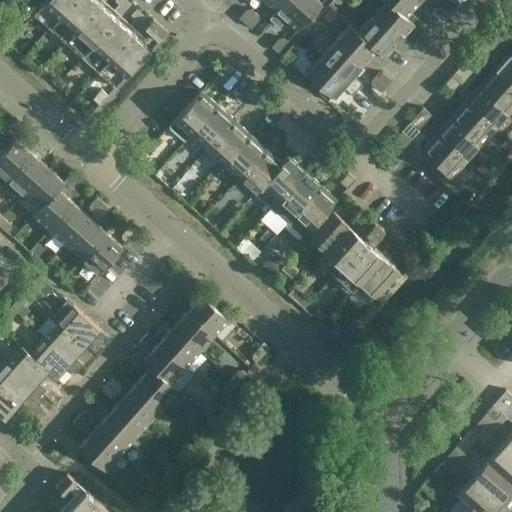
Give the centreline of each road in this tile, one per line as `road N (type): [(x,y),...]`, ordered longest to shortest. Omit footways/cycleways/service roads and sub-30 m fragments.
road 1 (residential): [(383,427),(91,158)]
road 2 (residential): [(488,0),(355,149),(215,26)]
road 3 (residential): [(91,158),(215,26)]
road 4 (residential): [(91,158),(0,73)]
